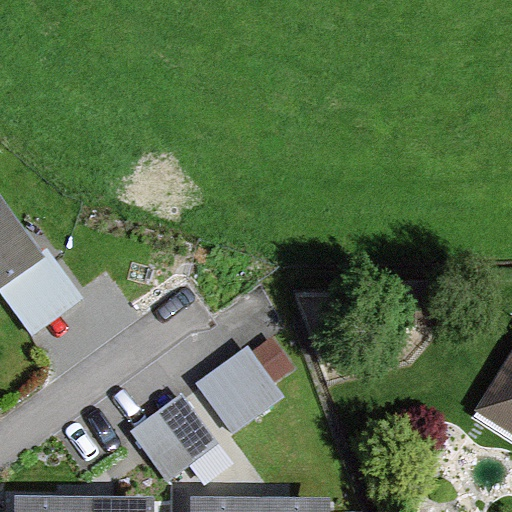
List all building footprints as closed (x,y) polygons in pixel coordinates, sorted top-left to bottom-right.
[(0,214),(0,297),(25,334),(80,295),(56,261),(40,272),(0,214)] [(511,353),(473,420),(511,444),(511,353)] [(240,360),(197,389),(229,436),(272,408),(240,360)] [(130,450),(165,486),(203,450),(168,414),(130,450)] [(255,511),(255,498),(187,498),(186,511),(255,511)] [(322,511),(322,501),(255,498),(255,511),(322,511)] [(8,503),(7,511),(81,511),(81,503),(8,503)]
